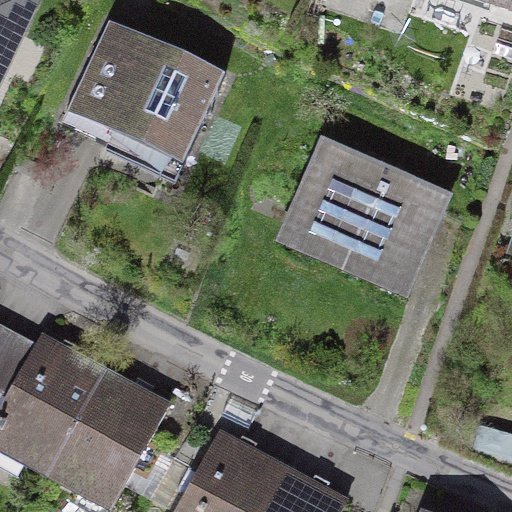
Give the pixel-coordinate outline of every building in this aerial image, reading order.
[(0,0),(0,62),(28,0),(0,0)] [(110,27),(64,125),(107,145),(112,134),(181,166),(222,78),(110,27)] [(287,237),(404,288),(444,196),(327,144),(287,237)] [(0,351),(11,333),(0,327),(0,351)] [(36,347),(11,333),(0,351),(0,380),(14,388),(0,414),(0,450),(47,476),(105,372),(41,337),(36,347)] [(105,372),(47,476),(110,510),(167,407),(105,372)] [(178,511),(258,511),(282,469),(220,435),(178,511)] [(282,469),(258,511),(340,511),(346,503),(326,492),(282,469)]
